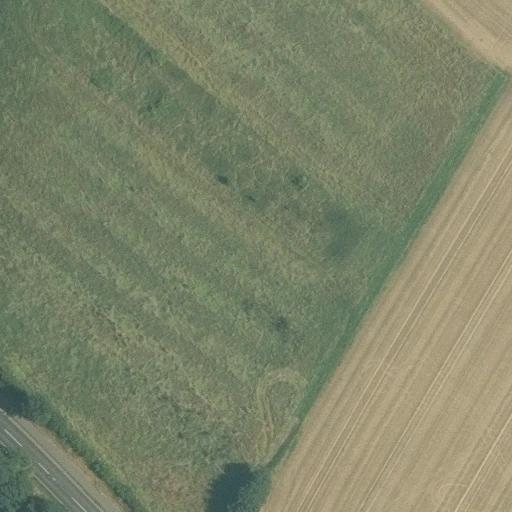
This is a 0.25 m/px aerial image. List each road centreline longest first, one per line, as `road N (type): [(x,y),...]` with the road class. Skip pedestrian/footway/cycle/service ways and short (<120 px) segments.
road 1 (track): [(231,511),(496,80)]
road 2 (track): [(350,328),(0,35)]
road 3 (track): [(289,422),(0,168)]
road 4 (secondary): [(93,511),(0,419)]
